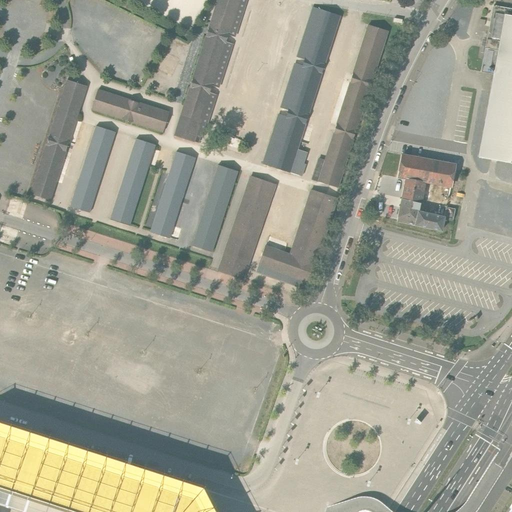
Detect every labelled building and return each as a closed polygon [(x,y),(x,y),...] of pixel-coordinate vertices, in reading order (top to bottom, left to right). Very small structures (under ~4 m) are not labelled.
[(216,0),(173,136),(184,139),(201,144),(246,0),(216,0)] [(292,62),(266,165),(297,173),(338,13),(311,6),(299,55),(306,56),(304,65),(292,62)] [(511,9),(493,8),(483,73),(495,75),(480,159),(495,162),(511,164),(511,9)] [(385,42),(388,30),(369,24),(365,36),(385,42)] [(66,80),(30,195),(51,201),(87,87),(66,80)] [(169,113),(98,90),(92,110),(163,133),(169,113)] [(115,132),(96,127),(70,207),(89,213),(115,132)] [(155,145),(136,139),(110,219),(129,226),(155,145)] [(195,158),(176,152),(150,232),(170,239),(195,158)] [(397,176),(406,178),(424,182),(450,187),(454,165),(401,155),(397,176)] [(237,172),(218,165),(192,246),(211,252),(237,172)] [(248,280),(275,182),(248,175),(221,272),(248,280)] [(418,212),(424,182),(406,178),(397,222),(415,226),(418,212)] [(323,210),(330,208),(328,200),(320,202),(323,210)] [(445,208),(444,217),(443,219),(451,221),(453,210),(445,208)] [(444,217),(418,212),(415,226),(441,231),(443,219),(444,217)] [(249,270),(295,283),(295,286),(306,289),(312,270),(299,266),(302,256),(264,246),(261,258),(253,256),(249,270)] [(0,511),(216,511),(203,487),(199,485),(0,421),(0,511)]
